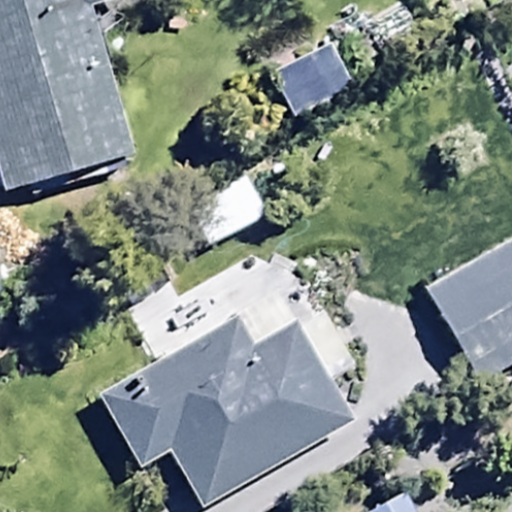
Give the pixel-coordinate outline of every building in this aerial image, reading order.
[(0,0),(0,185),(14,182),(19,200),(121,172),(76,6),(99,0),(0,0)] [(262,75),(264,80),(286,122),(337,95),(314,49),(262,75)] [(511,237),(416,291),(468,381),(511,355),(511,237)] [(224,316),(89,391),(86,393),(127,467),(155,451),(186,508),(339,423),(286,327),(243,351),(224,316)] [(354,511),(407,511),(395,490),(354,511)]
